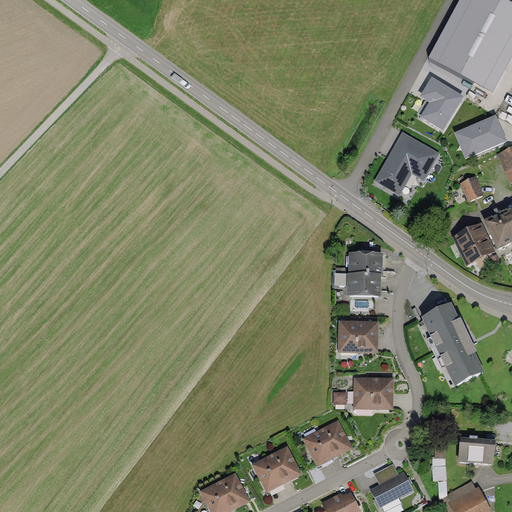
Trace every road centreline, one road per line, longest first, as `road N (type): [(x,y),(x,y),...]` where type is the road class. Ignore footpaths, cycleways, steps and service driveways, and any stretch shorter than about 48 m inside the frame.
road 1 (tertiary): [(72,0),(420,252)]
road 2 (residential): [(407,434),(419,403),(401,343),(400,300),(420,252)]
road 3 (track): [(0,175),(127,40)]
road 4 (residential): [(276,511),(392,451)]
